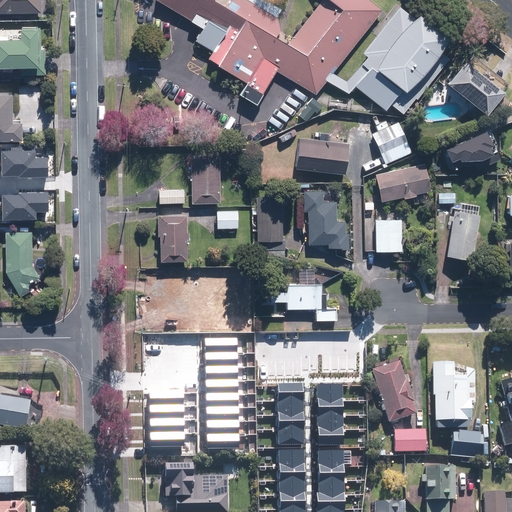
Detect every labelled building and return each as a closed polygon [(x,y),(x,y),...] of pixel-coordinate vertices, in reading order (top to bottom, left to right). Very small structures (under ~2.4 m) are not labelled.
[(0,0),(0,14),(38,14),(37,0),(0,0)] [(196,49),(201,38),(217,48),(210,59),(265,94),(278,71),(317,95),(386,10),(373,0),(324,0),(291,43),(279,35),(286,24),(282,16),(255,0),(234,0),(231,6),(220,0),(159,0),(185,16),(174,36),(196,49)] [(412,21),(396,9),(361,55),(366,59),(346,85),(336,77),(331,82),(347,94),(352,87),(384,112),(389,106),(400,115),(444,58),(435,52),(443,42),(413,19),(412,21)] [(0,42),(0,70),(21,70),(22,75),(43,75),(42,53),(38,53),(38,35),(17,35),(17,42),(0,42)] [(461,64),(443,86),(482,117),(500,95),(461,64)] [(11,97),(0,97),(0,141),(21,141),(21,126),(11,126),(11,97)] [(394,125),(371,135),(384,164),(407,154),(394,125)] [(453,140),(441,146),(443,150),(442,151),(451,171),(464,165),(468,174),(498,161),(494,152),(490,154),(481,134),(455,145),(453,140)] [(297,139),(293,169),(341,175),(345,145),(297,139)] [(2,152),(2,176),(20,175),(20,177),(47,177),(47,158),(35,159),(35,151),(2,152)] [(218,204),(217,157),(189,157),(190,204),(218,204)] [(421,165),(373,176),(379,202),(427,192),(421,165)] [(182,190),(156,191),(156,204),(182,204),(182,190)] [(345,235),(345,223),(336,223),(336,203),(323,203),(323,192),(305,192),(305,212),(309,212),(310,244),(330,244),(330,245),(330,248),(349,248),(349,235),(345,235)] [(19,196),(3,196),(3,220),(36,220),(36,212),(48,212),(48,194),(19,194),(19,196)] [(278,198),(255,199),(256,241),(279,241),(278,198)] [(238,212),(217,213),(218,229),(238,228),(238,212)] [(476,217),(452,213),(444,256),(468,260),(476,217)] [(185,262),(184,218),(158,219),(159,262),(185,262)] [(398,221),(374,222),(374,252),(399,252),(398,221)] [(30,234),(4,234),(4,273),(19,297),(30,290),(26,284),(37,278),(30,266),(30,234)] [(207,314),(222,294),(203,281),(198,288),(189,281),(188,283),(184,280),(170,300),(174,303),(166,313),(185,327),(193,315),(195,317),(201,310),(207,314)] [(284,303),(284,310),(313,309),(313,320),(331,320),(331,310),(318,310),(318,287),(284,287),(284,294),(270,294),(270,303),(284,303)] [(205,338),(206,352),(238,351),(237,338),(205,338)] [(206,352),(206,365),(238,365),(238,351),(206,352)] [(395,363),(369,371),(386,423),(412,414),(395,363)] [(453,364),(430,365),(432,421),(467,420),(467,404),(471,404),(469,371),(453,364)] [(206,365),(206,379),(238,379),(238,365),(206,365)] [(511,378),(497,382),(508,423),(497,426),(503,446),(511,443),(511,378)] [(206,379),(206,393),(238,392),(238,379),(206,379)] [(277,384),(277,401),(303,400),(303,383),(277,384)] [(317,384),(317,400),(343,399),(343,383),(317,384)] [(150,391),(150,405),(183,404),(183,391),(150,391)] [(206,394),(207,406),(239,405),(238,392),(206,393),(206,394)] [(0,397),(0,426),(21,430),(26,403),(0,397)] [(317,400),(317,414),(343,413),(343,399),(317,400)] [(277,401),(278,414),(304,414),(303,400),(277,401)] [(150,405),(150,418),(183,418),(183,404),(150,405)] [(207,406),(207,420),(239,419),(239,405),(207,406)] [(317,414),(318,429),(344,428),(343,413),(317,414)] [(278,414),(278,430),(304,429),(304,414),(278,414)] [(150,418),(150,432),(184,432),(183,418),(150,418)] [(207,420),(207,434),(239,433),(239,419),(207,420)] [(318,429),(319,445),(344,444),(344,428),(318,429)] [(278,430),(279,445),(304,444),(304,429),(278,430)] [(393,431),(393,452),(422,452),(422,430),(393,431)] [(150,432),(151,447),(184,447),(184,432),(150,432)] [(454,432),(452,455),(481,458),(483,435),(454,432)] [(239,433),(207,434),(208,448),(239,448),(239,433)] [(0,493),(23,493),(21,448),(0,448),(0,493)] [(318,449),(319,465),(344,464),(344,448),(318,449)] [(278,449),(279,466),(305,465),(304,449),(278,449)] [(176,496),(175,511),(226,511),(226,476),(190,476),(190,464),(164,464),(164,478),(166,478),(166,496),(176,496)] [(319,465),(319,480),(345,479),(344,464),(319,465)] [(279,466),(279,480),(305,480),(305,465),(279,466)] [(450,467),(423,468),(423,511),(444,511),(445,501),(451,501),(450,467)] [(319,480),(319,494),(345,493),(345,479),(319,480)] [(279,480),(280,494),(305,494),(305,480),(279,480)] [(503,511),(502,492),(482,493),(483,511),(503,511)] [(319,494),(320,509),(345,508),(345,493),(319,494)] [(280,494),(280,509),(306,508),(305,494),(280,494)] [(400,511),(400,501),(371,501),(371,511),(400,511)] [(22,511),(22,503),(0,503),(0,511),(22,511)]
